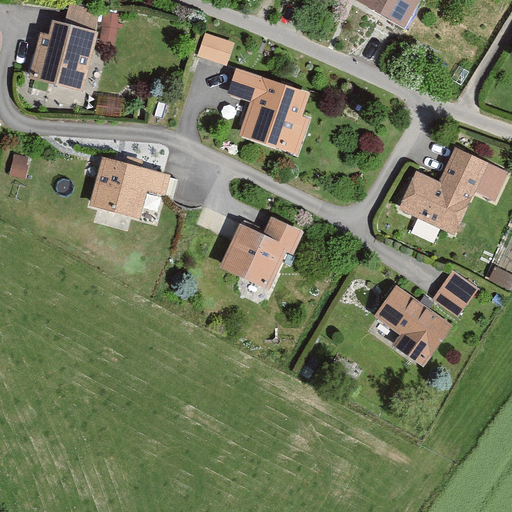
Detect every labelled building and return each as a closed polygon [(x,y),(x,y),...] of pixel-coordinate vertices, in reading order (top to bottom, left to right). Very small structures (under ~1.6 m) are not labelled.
[(418,0),(367,0),(365,5),(405,26),(418,0)] [(119,16),(103,14),(101,35),(117,36),(119,16)] [(228,64),(236,40),(205,29),(197,53),(228,64)] [(67,33),(56,31),(52,45),(44,43),(37,72),(46,74),(43,83),(79,92),(93,40),(67,33)] [(305,100),(239,80),(234,96),(257,104),(246,137),(297,153),(305,129),(296,126),(305,100)] [(483,171),(459,160),(443,194),(420,183),(406,213),(454,234),(483,171)] [(166,184),(107,168),(97,206),(138,217),(145,192),(163,197),(166,184)] [(265,246),(243,236),(226,271),(267,291),(284,255),(265,246)] [(455,281),(439,304),(459,317),(475,295),(455,281)] [(448,332),(397,297),(382,320),(408,338),(399,351),(423,367),(448,332)]
